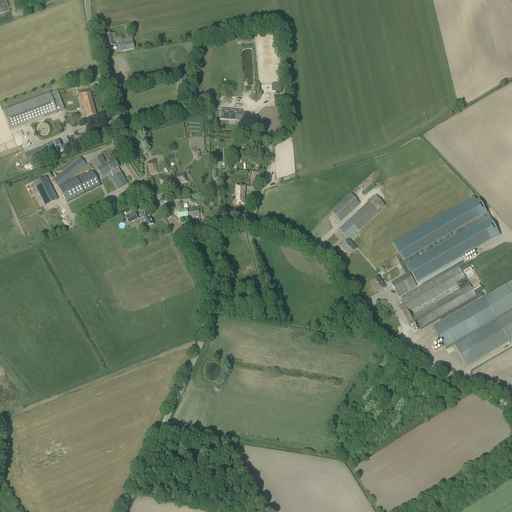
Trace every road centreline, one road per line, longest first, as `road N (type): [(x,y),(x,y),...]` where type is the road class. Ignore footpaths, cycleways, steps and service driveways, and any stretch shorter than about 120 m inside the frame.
road 1 (unclassified): [(123,511),(205,319),(177,229)]
road 2 (unclassified): [(177,229),(253,227),(315,250),(373,328),(406,352)]
road 3 (unclassified): [(177,229),(117,141),(87,0)]
